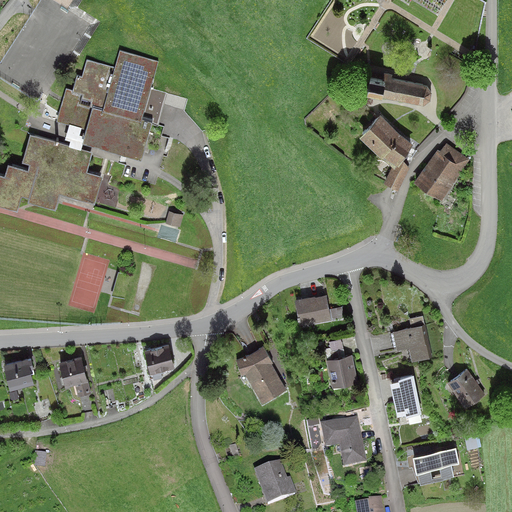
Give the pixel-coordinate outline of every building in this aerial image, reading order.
[(158,62),(120,51),(115,68),(87,60),(82,77),(77,75),(73,90),(66,88),(57,122),(69,125),(69,124),(82,128),(82,129),(87,130),(85,137),(83,144),(141,161),(145,146),(157,150),(164,126),(158,125),(167,93),(151,88),(158,62)] [(393,75),(384,73),(382,86),(370,83),(367,98),(383,101),(383,99),(424,106),(431,101),(432,93),(427,87),(392,79),(393,75)] [(400,136),(380,116),(360,138),(382,160),(383,159),(392,167),(394,169),(396,166),(399,168),(403,161),(413,145),(400,136)] [(82,128),(69,124),(69,125),(65,140),(70,142),(69,146),(69,147),(81,151),(81,149),(83,144),(85,137),(80,136),(82,129),(82,128)] [(0,176),(0,207),(17,212),(22,197),(29,199),(28,203),(56,210),(60,195),(95,205),(103,177),(87,172),(93,152),(81,149),(81,151),(69,147),(69,146),(30,135),(22,163),(30,165),(28,172),(8,166),(5,178),(0,176)] [(437,149),(414,183),(441,201),(470,159),(446,143),(441,152),(437,149)] [(409,168),(403,161),(399,168),(396,166),(394,169),(392,167),(384,184),(398,192),(409,168)] [(169,211),(166,223),(180,227),(183,215),(169,211)] [(315,297),(295,300),(298,317),(300,317),(302,326),(331,320),(329,309),(327,295),(315,297)] [(329,309),(331,320),(336,320),(335,318),(344,317),(343,307),(329,309)] [(412,328),(425,325),(423,316),(410,319),(412,328)] [(412,328),(393,332),(394,333),(396,347),(397,351),(409,349),(412,363),(432,358),(425,325),(412,328)] [(342,339),(329,342),(332,359),(345,357),(342,339)] [(169,345),(144,351),(150,375),(152,375),(161,373),(175,369),(169,345)] [(249,355),(236,360),(241,376),(245,375),(263,404),(287,390),(272,364),(273,363),(263,346),(249,355)] [(332,359),(327,360),(332,389),(358,384),(352,355),(345,357),(332,359)] [(81,357),(59,363),(66,388),(75,386),(78,397),(92,394),(88,380),(87,380),(81,357)] [(28,359),(3,366),(10,392),(34,385),(32,375),(30,370),(33,370),(34,369),(31,359),(28,360),(28,359)] [(467,369),(447,383),(466,409),(486,395),(478,384),(476,382),(475,381),(467,369)] [(163,379),(161,373),(152,375),(154,381),(163,379)] [(399,382),(391,384),(397,418),(406,416),(407,418),(422,415),(414,378),(399,381),(399,382)] [(113,389),(104,391),(107,406),(117,404),(113,389)] [(17,391),(10,393),(11,401),(19,399),(17,391)] [(90,396),(80,399),(84,413),(94,411),(90,396)] [(48,398),(34,403),(40,422),(54,417),(48,398)] [(358,415),(321,422),(325,447),(340,444),(344,465),(367,461),(358,415)] [(309,426),(320,424),(318,417),(307,419),(309,426)] [(479,435),(465,438),(467,450),(478,448),(478,447),(481,446),(479,435)] [(459,465),(456,448),(413,458),(417,476),(418,475),(420,486),(441,481),(454,477),(452,466),(459,465)] [(36,450),(34,465),(45,466),(47,451),(36,450)] [(281,459),(255,468),(267,503),(297,492),(291,475),(287,477),(281,459)] [(369,498),(355,500),(356,511),(384,511),(382,495),(369,496),(369,498)]
